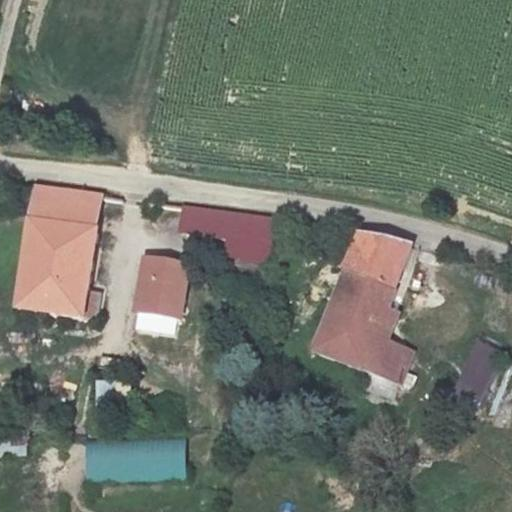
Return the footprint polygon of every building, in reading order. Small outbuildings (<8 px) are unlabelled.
[(80,319),(103,193),(33,183),(14,309),(80,319)] [(275,220),(184,209),(182,229),(229,235),(227,255),(271,260),(275,220)] [(370,234),(357,230),(325,314),(388,339),(398,313),(387,307),(409,243),(370,234)] [(189,265),(145,257),(135,308),(179,316),(189,265)] [(388,339),(325,314),(313,350),(402,382),(413,350),(388,339)] [(504,353),(479,342),(456,397),(481,408),(504,353)] [(102,389),(104,417),(137,414),(135,386),(102,389)] [(32,461),(32,441),(4,441),(4,462),(32,461)] [(88,447),(89,482),(185,478),(184,443),(88,447)]
